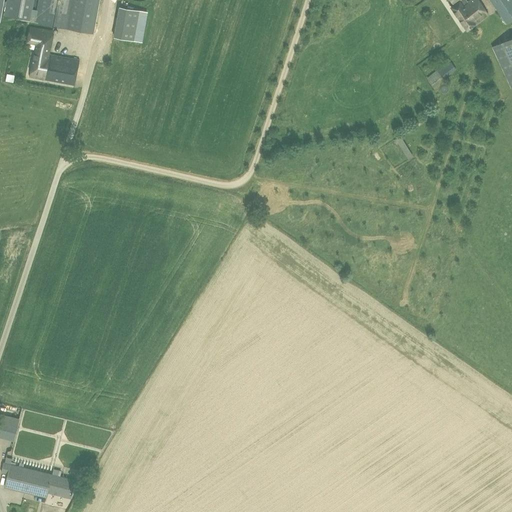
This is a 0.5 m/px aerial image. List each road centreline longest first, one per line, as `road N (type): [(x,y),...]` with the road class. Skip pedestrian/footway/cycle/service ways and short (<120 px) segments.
road 1 (track): [(59,171),(75,159),(104,157),(241,183),(307,0)]
road 2 (unclassified): [(0,351),(105,0)]
